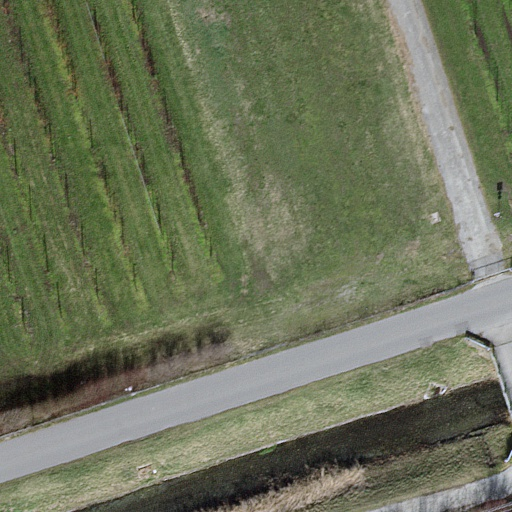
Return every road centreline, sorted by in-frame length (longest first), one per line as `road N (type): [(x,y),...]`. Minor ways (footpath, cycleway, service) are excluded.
road 1 (track): [(511,301),(0,465)]
road 2 (track): [(400,0),(499,305)]
